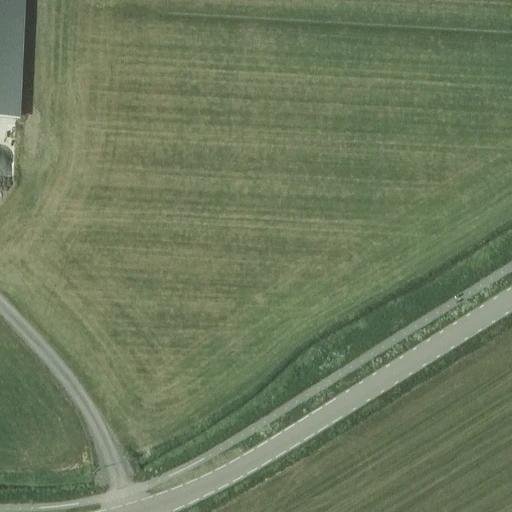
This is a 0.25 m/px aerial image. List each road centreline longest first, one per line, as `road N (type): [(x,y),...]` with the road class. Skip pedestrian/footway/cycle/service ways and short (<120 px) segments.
road 1 (tertiary): [(152,511),(315,429),(511,308)]
road 2 (track): [(132,511),(89,409),(0,307)]
